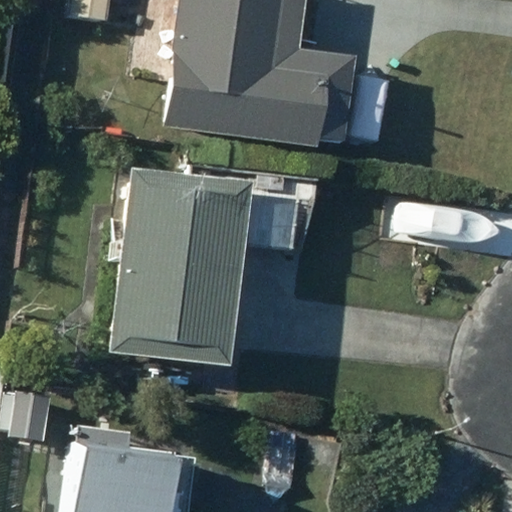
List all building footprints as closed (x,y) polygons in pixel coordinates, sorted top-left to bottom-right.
[(67,0),(65,18),(104,24),(107,0),(67,0)] [(349,68),(294,61),(301,0),(177,0),(160,136),(314,155),(314,149),(339,152),(349,68)] [(103,365),(223,379),(238,254),(288,260),(294,210),(264,206),(257,197),(126,181),(103,365)] [(12,400),(10,437),(41,439),(43,401),(12,400)] [(169,511),(174,474),(167,473),(169,454),(103,446),(102,455),(76,452),(69,511),(169,511)]
